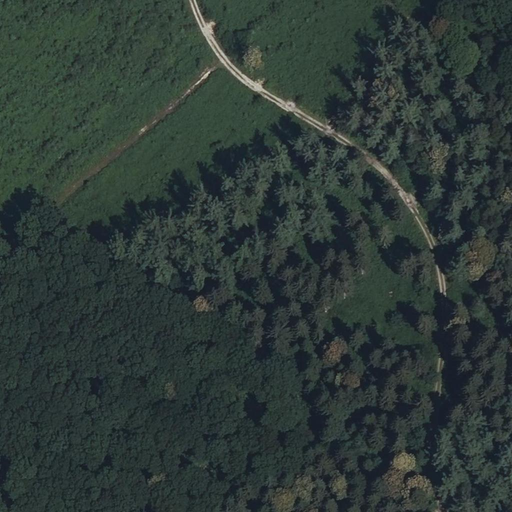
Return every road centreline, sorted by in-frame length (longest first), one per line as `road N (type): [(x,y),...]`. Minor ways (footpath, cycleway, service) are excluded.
road 1 (track): [(186,0),(191,17),(273,75),(286,96),(382,144),(438,221),(444,283),(427,336),(418,448),(419,490),(435,511)]
road 2 (track): [(0,232),(241,54)]
